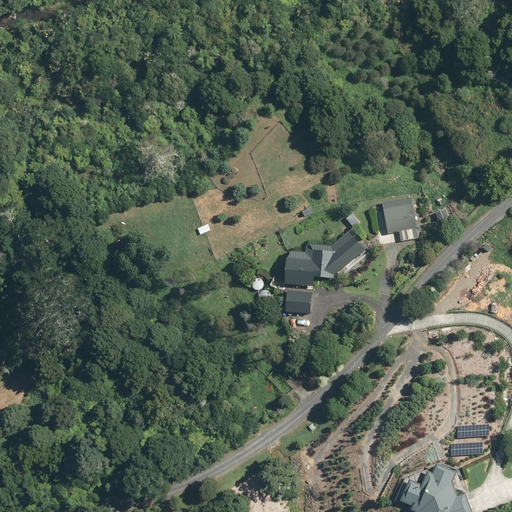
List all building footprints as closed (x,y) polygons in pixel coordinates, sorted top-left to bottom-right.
[(311,213),(307,190),(292,192),(295,215),(311,213)] [(418,238),(410,196),(382,201),(388,234),(399,232),(401,241),(418,238)] [(449,223),(445,211),(436,214),(440,226),(449,223)] [(354,212),(346,218),(354,229),(362,222),(354,212)] [(364,251),(350,235),(332,246),(309,245),(308,254),(287,253),(286,285),(313,286),(314,278),(333,279),(364,251)] [(258,276),(254,278),(253,279),(252,280),(252,281),(251,283),(251,284),(252,285),(252,287),(253,288),(253,289),(254,290),(256,290),(257,291),(258,291),(259,291),(261,291),(262,290),(263,290),(264,289),(265,288),(266,287),(266,286),(266,284),(267,283),(266,282),(266,280),(265,279),(264,278),(263,277),(262,277),(261,276),(260,276),(258,276)] [(312,294),(288,292),(287,312),(310,314),(312,294)] [(472,511),(457,472),(437,464),(433,473),(428,471),(422,485),(409,481),(401,501),(412,505),(410,510),(415,511),(472,511)]
